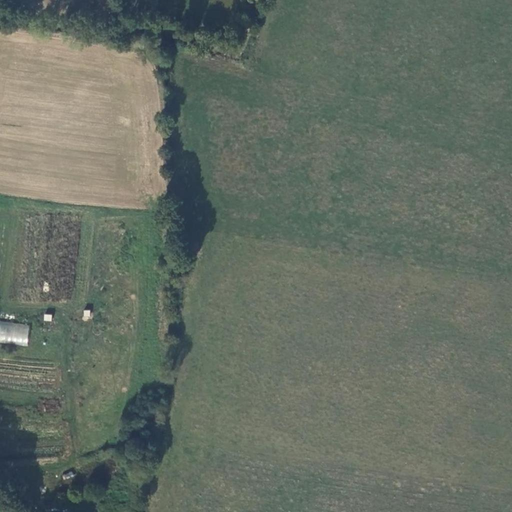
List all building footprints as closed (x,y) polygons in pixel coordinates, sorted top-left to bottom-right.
[(24,302),(33,212),(13,210),(3,300),(24,302)] [(52,305),(61,216),(41,214),(33,303),(52,305)] [(85,274),(90,219),(72,218),(65,290),(82,292),(83,273),(85,274)] [(0,341),(15,342),(17,322),(0,320),(0,341)] [(17,323),(15,344),(27,346),(29,324),(17,323)] [(116,456),(37,479),(43,498),(122,475),(116,456)]
